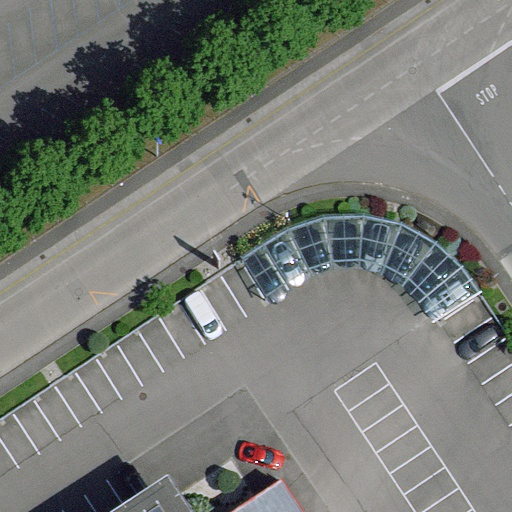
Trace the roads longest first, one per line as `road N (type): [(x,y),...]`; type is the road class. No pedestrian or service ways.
road 1 (unclassified): [(419,66),(0,334)]
road 2 (unclassified): [(511,207),(419,66)]
